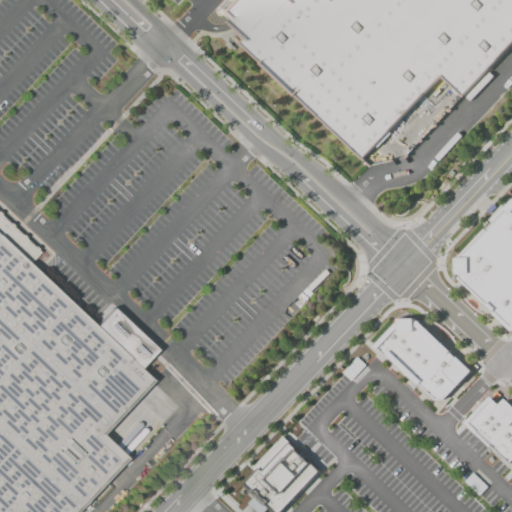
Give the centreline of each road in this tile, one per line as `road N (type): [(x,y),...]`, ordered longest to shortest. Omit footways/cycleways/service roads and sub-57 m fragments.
road 1 (residential): [(168,511),(402,267)]
road 2 (residential): [(402,267),(388,240),(260,122)]
road 3 (residential): [(159,52),(297,177)]
road 4 (residential): [(402,267),(511,152)]
road 5 (residential): [(402,267),(511,371)]
road 6 (residential): [(297,177),(402,267)]
road 7 (residential): [(260,122),(170,40)]
